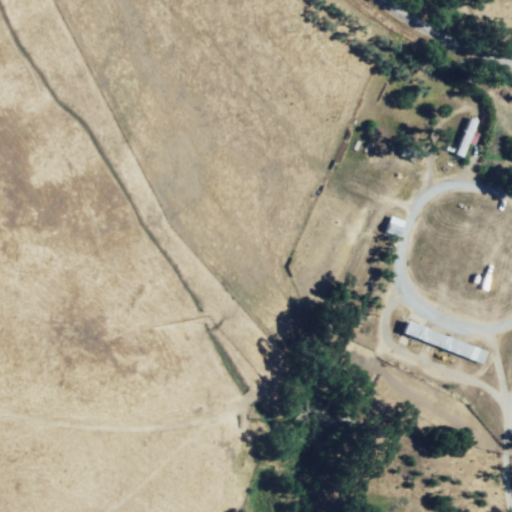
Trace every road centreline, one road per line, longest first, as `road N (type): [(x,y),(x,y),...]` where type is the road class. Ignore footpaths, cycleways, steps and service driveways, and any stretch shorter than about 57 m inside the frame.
road 1 (track): [(511,195),(429,191),(406,233),(404,275),(428,313),(458,324),(511,326)]
road 2 (track): [(404,275),(383,325),(390,352),(511,405)]
road 3 (residential): [(511,69),(436,43),(366,0)]
